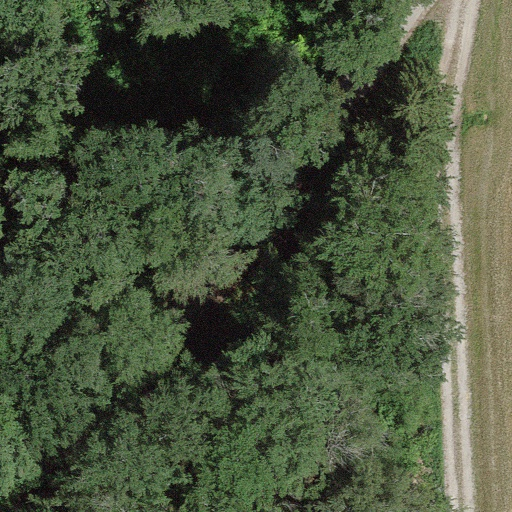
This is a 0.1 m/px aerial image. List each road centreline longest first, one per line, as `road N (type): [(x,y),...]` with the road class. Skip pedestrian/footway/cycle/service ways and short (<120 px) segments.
road 1 (track): [(0,496),(143,363),(224,273),(424,0)]
road 2 (track): [(464,0),(478,511)]
